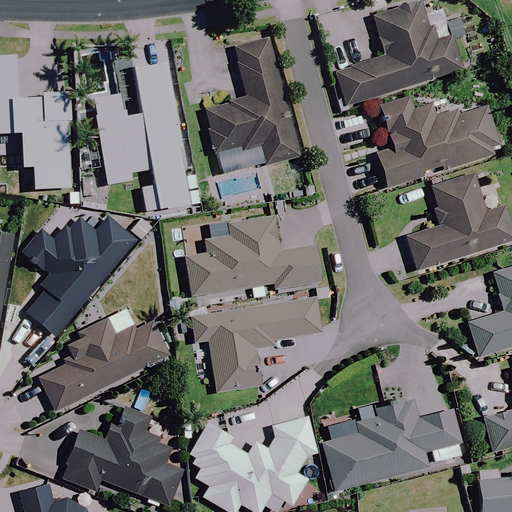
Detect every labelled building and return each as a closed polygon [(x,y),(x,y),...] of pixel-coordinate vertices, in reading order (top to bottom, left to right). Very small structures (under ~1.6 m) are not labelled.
[(446,39),(435,42),(431,28),(425,29),(417,4),(369,19),(382,59),(333,74),(343,108),(459,71),(450,41),(460,38),(454,20),(441,24),(446,39)] [(296,159),(264,35),(229,44),(243,100),(202,111),(221,186),(238,182),(236,174),(296,159)] [(186,207),(177,154),(167,87),(172,86),(165,41),(127,47),(138,116),(120,119),(117,96),(91,100),(104,186),(129,183),(128,174),(149,171),(151,186),(139,188),(143,213),(186,207)] [(68,122),(66,94),(38,95),(38,99),(13,100),(11,58),(0,58),(0,135),(17,134),(19,171),(30,171),(31,192),(67,190),(64,122),(68,122)] [(410,112),(406,98),(376,107),(390,152),(375,156),(385,188),(498,153),(484,108),(455,118),(453,111),(432,117),(429,106),(410,112)] [(483,214),(471,175),(427,189),(439,227),(404,238),(414,271),(511,241),(501,208),(483,214)] [(414,188),(393,195),(398,211),(419,204),(414,188)] [(93,234),(73,218),(52,244),(37,231),(19,254),(47,277),(39,286),(44,291),(27,311),(28,326),(52,346),(126,256),(129,239),(105,220),(93,234)] [(275,254),(269,218),(226,225),(228,238),(205,241),(207,255),(183,258),(189,299),(269,287),(270,292),(318,284),(313,248),(275,254)] [(0,294),(9,236),(0,234),(0,294)] [(511,268),(490,275),(501,314),(465,325),(475,359),(511,347),(511,268)] [(317,336),(312,299),(187,319),(192,345),(206,343),(214,395),(258,388),(253,351),(271,348),(270,343),(317,336)] [(166,358),(154,332),(148,320),(111,337),(102,316),(72,330),(78,342),(57,351),(63,362),(34,376),(40,386),(52,412),(166,358)] [(511,369),(507,371),(511,390),(511,411),(480,420),(489,454),(511,447),(511,369)] [(415,420),(409,396),(387,402),(391,418),(355,427),(357,436),(320,445),(332,493),(461,460),(449,412),(415,420)] [(112,408),(102,439),(76,431),(61,482),(95,493),(98,483),(141,497),(140,500),(168,509),(179,471),(161,465),(167,448),(155,445),(157,438),(142,433),(146,419),(112,408)] [(314,453),(304,418),(277,425),(263,450),(252,443),(245,456),(224,444),(228,438),(205,424),(183,460),(198,469),(192,479),(206,487),(199,499),(222,511),(234,511),(238,506),(248,511),(258,511),(268,495),(289,507),(304,481),(293,474),(304,456),(314,453)] [(511,511),(511,470),(508,471),(509,478),(475,482),(478,511),(511,511)] [(80,511),(47,498),(43,484),(10,493),(15,511),(80,511)]
